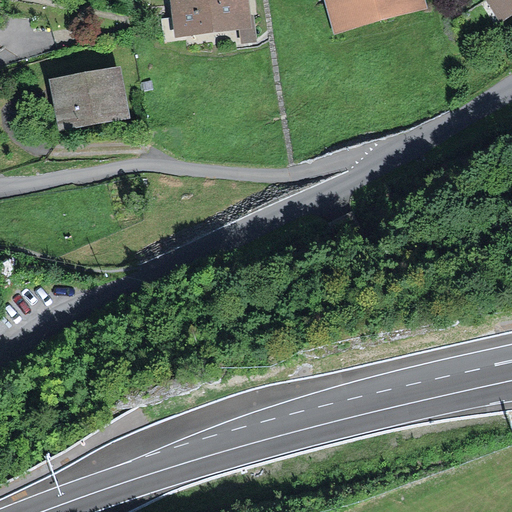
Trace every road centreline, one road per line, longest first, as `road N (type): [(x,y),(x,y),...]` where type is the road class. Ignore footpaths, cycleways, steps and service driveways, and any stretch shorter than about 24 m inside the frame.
road 1 (trunk): [(511,380),(263,439),(39,511)]
road 2 (residential): [(511,92),(323,195),(81,309)]
